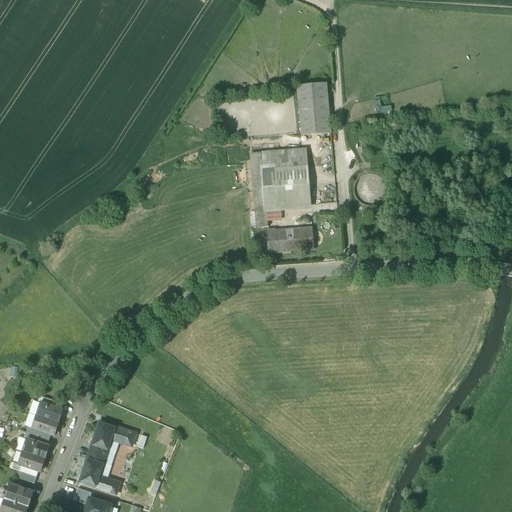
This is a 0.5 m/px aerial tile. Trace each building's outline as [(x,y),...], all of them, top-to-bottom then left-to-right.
[(326,84),(296,87),(301,136),(331,134),(326,84)] [(306,150),(251,154),(256,213),(267,212),(284,210),(283,205),(307,203),(307,206),(311,205),(309,186),(308,186),(306,150)] [(267,212),(256,213),(257,228),(268,228),(267,212)] [(275,232),(275,231),(266,232),(267,254),(314,250),(312,229),(275,232)] [(62,405),(40,397),(38,403),(40,404),(40,403),(60,410),(62,405)] [(60,410),(40,403),(40,404),(35,416),(58,424),(62,411),(60,410)] [(58,424),(35,416),(31,429),(38,431),(51,435),(54,436),(58,424)] [(136,434),(99,422),(91,445),(92,446),(93,446),(100,424),(114,429),(107,450),(109,451),(112,441),(131,447),(136,434)] [(114,429),(100,424),(93,446),(107,450),(114,429)] [(51,435),(38,431),(36,437),(49,441),(51,435)] [(36,437),(26,433),(24,439),(26,440),(47,447),(49,441),(36,437)] [(47,447),(26,440),(22,452),(44,460),(49,447),(47,447)] [(93,446),(92,446),(90,453),(106,458),(109,451),(107,450),(93,446)] [(44,460),(22,452),(17,465),(21,466),(38,472),(40,473),(44,460)] [(106,458),(90,453),(87,461),(88,461),(102,465),(104,466),(106,458)] [(102,478),(101,476),(104,466),(102,465),(95,487),(81,482),(88,461),(87,461),(87,460),(79,483),(116,495),(120,484),(102,478)] [(102,465),(88,461),(81,482),(95,487),(102,465)] [(38,472),(21,466),(19,472),(22,473),(36,478),(38,472)] [(36,478),(22,473),(20,479),(34,484),(36,478)] [(32,494),(11,487),(6,501),(27,508),(32,494)] [(93,501),(95,495),(78,489),(74,502),(87,506),(89,499),(93,501)] [(93,501),(89,499),(87,506),(84,511),(109,511),(111,508),(111,506),(93,501)] [(26,511),(27,508),(6,501),(2,511),(26,511)]
